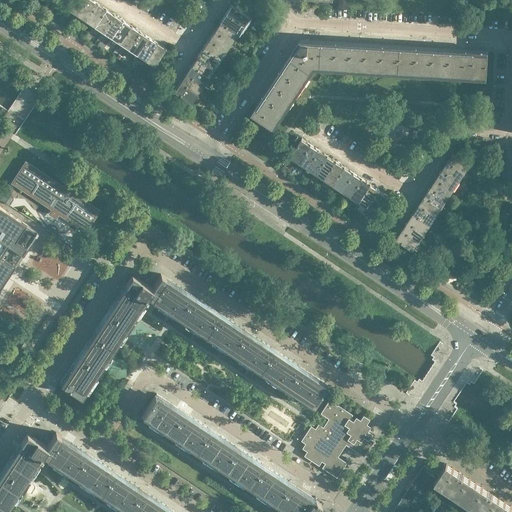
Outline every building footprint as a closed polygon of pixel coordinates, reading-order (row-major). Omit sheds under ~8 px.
[(76,15),(86,0),(73,0),(68,9),(76,15)] [(85,20),(97,2),(93,0),(86,0),(76,15),(85,20)] [(93,26),(105,8),(97,2),(85,20),(93,26)] [(252,19),(231,5),(230,5),(225,13),(246,28),(252,19)] [(102,32),(114,14),(105,8),(93,26),(102,32)] [(240,36),(246,28),(225,13),(213,30),(231,42),(237,34),(240,36)] [(110,37),(122,19),(114,14),(102,32),(110,37)] [(119,43),(131,25),(122,19),(110,37),(119,43)] [(127,48),(139,30),(131,25),(119,43),(127,48)] [(136,54),(148,36),(139,30),(127,48),(136,54)] [(231,42),(213,30),(208,39),(226,51),(231,42)] [(144,60),(156,42),(148,36),(136,54),(144,60)] [(226,51),(208,39),(202,48),(220,60),(226,51)] [(487,76),(489,54),(309,43),(309,40),(304,40),(304,39),(302,42),(299,42),(296,46),(299,48),(258,108),(256,107),(252,113),(273,127),(314,65),(487,76)] [(154,66),(166,48),(156,42),(144,60),(154,66)] [(220,60),(202,48),(196,56),(214,68),(220,60)] [(214,68),(196,56),(190,65),(208,77),(214,68)] [(208,77),(190,65),(185,73),(203,85),(208,77)] [(203,85),(185,73),(179,82),(197,94),(203,85)] [(197,94),(179,82),(173,91),(191,103),(197,94)] [(299,162),(311,144),(302,138),(290,156),(299,162)] [(308,168),(319,150),(311,144),(299,162),(308,168)] [(316,173),(328,155),(319,150),(308,168),(316,173)] [(471,164),(453,152),(447,161),(465,173),(471,164)] [(325,179),(336,161),(328,155),(316,173),(325,179)] [(333,185),(345,167),(336,161),(325,179),(333,185)] [(465,173),(447,161),(441,169),(459,181),(465,173)] [(97,211),(25,163),(13,182),(85,230),(97,211)] [(342,190),(354,172),(345,167),(333,185),(342,190)] [(459,181),(441,169),(436,178),(454,190),(459,181)] [(350,196),(362,178),(354,172),(342,190),(350,196)] [(359,202),(371,184),(362,178),(350,196),(359,202)] [(454,190),(436,178),(430,186),(448,198),(454,190)] [(367,207),(379,189),(371,184),(359,202),(367,207)] [(448,198),(430,186),(424,195),(442,207),(448,198)] [(376,213),(388,195),(379,189),(367,207),(376,213)] [(4,194),(0,200),(9,205),(13,200),(13,199),(13,198),(12,197),(7,193),(6,193),(5,193),(4,193),(4,194)] [(442,207),(424,195),(419,204),(437,216),(442,207)] [(437,216),(419,204),(413,212),(431,224),(437,216)] [(0,288),(37,232),(0,207),(0,288)] [(431,224),(413,212),(407,221),(425,233),(431,224)] [(425,233),(407,221),(402,229),(420,241),(425,233)] [(420,241),(402,229),(396,238),(414,250),(420,241)] [(312,408),(331,379),(163,268),(155,281),(135,268),(59,383),(83,399),(149,300),(157,306),(159,303),(167,309),(165,311),(184,323),(186,321),(194,326),(192,329),(211,341),(213,339),(221,344),(219,347),(238,359),(239,356),(248,362),(246,364),(265,377),(266,374),(275,380),(273,382),(312,408)] [(314,511),(321,503),(213,431),(156,394),(141,417),(148,422),(149,419),(158,425),(156,427),(175,439),(176,437),(185,442),(183,445),(202,457),(203,455),(212,460),(210,463),(228,475),(230,472),(238,478),(237,480),(255,493),(257,490),(265,496),(264,498),(284,511),(314,511)] [(368,439),(372,434),(367,430),(369,427),(365,424),(369,419),(363,414),(359,420),(356,418),(354,421),(348,418),(351,415),(329,400),(320,413),(329,419),(324,427),(318,424),(314,429),(311,427),(302,440),(305,442),(302,448),(307,452),(305,455),(318,464),(320,460),(324,463),(325,464),(323,467),(336,476),(345,463),(336,457),(342,448),(338,445),(342,440),(363,454),(372,441),(368,439)] [(175,511),(56,433),(47,446),(27,433),(0,473),(0,511),(7,511),(44,458),(52,464),(54,461),(63,467),(61,469),(79,481),(81,479),(89,485),(88,487),(106,499),(108,497),(116,503),(115,505),(125,511),(175,511)] [(511,511),(511,507),(447,464),(439,475),(435,482),(481,511),(511,511)] [(435,482),(439,475),(424,465),(413,482),(428,492),(435,482)] [(417,509),(428,492),(413,482),(402,499),(417,509)] [(414,511),(417,509),(402,499),(393,511),(414,511)]
